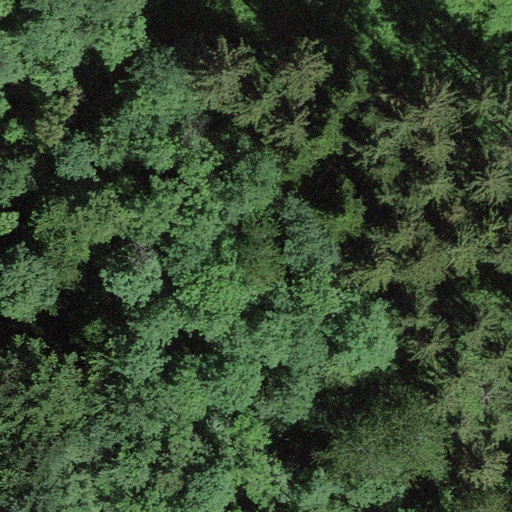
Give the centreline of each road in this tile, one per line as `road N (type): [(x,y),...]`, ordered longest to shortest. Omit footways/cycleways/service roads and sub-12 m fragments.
road 1 (motorway): [(183,511),(497,0)]
road 2 (track): [(511,251),(0,334)]
road 3 (motorway): [(204,0),(0,334)]
